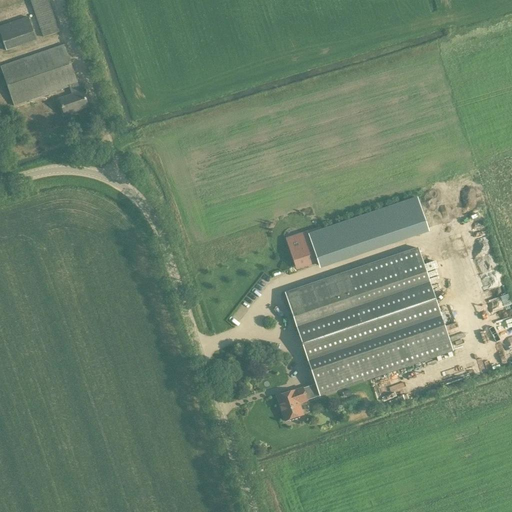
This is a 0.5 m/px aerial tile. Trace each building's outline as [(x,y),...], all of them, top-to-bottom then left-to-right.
[(49,0),(32,0),(43,37),(60,32),(49,0)] [(0,25),(0,32),(6,50),(37,41),(30,17),(0,25)] [(64,45),(1,67),(15,106),(70,87),(73,95),(60,100),(65,116),(89,107),(83,92),(81,93),(64,45)] [(291,232),(300,258),(320,252),(311,226),(291,232)] [(295,391),(279,396),(284,410),(282,411),(286,421),(304,415),(300,403),(320,396),(454,351),(419,248),(286,293),(316,384),(296,391),(295,391)] [(395,389),(393,380),(376,383),(378,393),(395,389)]
